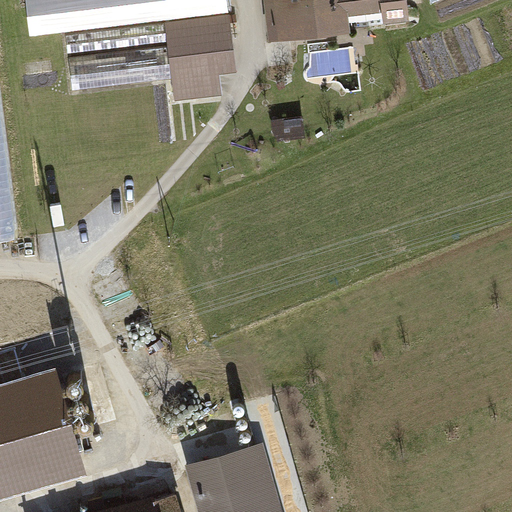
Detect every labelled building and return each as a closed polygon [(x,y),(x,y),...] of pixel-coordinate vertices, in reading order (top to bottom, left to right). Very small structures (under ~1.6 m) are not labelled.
[(230,0),(30,0),(36,40),(233,14),(230,0)] [(411,0),(273,0),(278,41),(359,32),(357,14),(389,11),(390,25),(414,22),(411,0)] [(427,0),(432,11),(458,0),(427,0)] [(469,0),(434,14),(439,27),(506,0),(469,0)] [(233,17),(172,25),(182,102),(225,97),(222,73),(240,71),(233,17)] [(162,26),(66,38),(74,97),(170,84),(162,26)] [(0,85),(0,236),(19,234),(0,85)] [(0,463),(37,455),(0,301),(0,463)] [(63,314),(23,324),(53,448),(93,438),(63,314)] [(276,511),(258,447),(191,466),(204,511),(276,511)] [(163,497),(107,511),(184,511),(181,498),(165,502),(163,497)]
